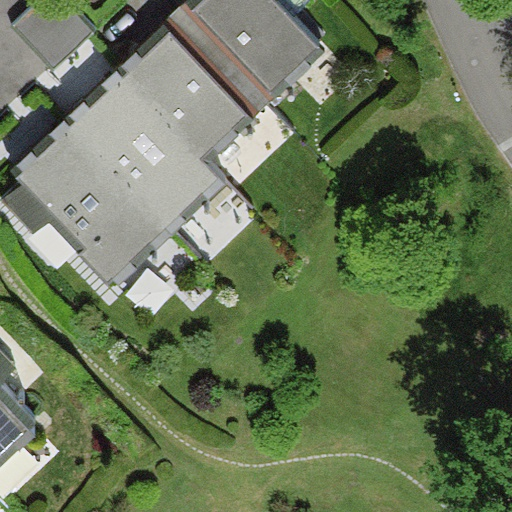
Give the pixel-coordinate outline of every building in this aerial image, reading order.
[(72,0),(34,0),(14,20),(54,61),(94,23),(72,0)] [(190,0),(184,6),(262,88),(321,33),(290,0),(190,0)] [(125,62),(203,143),(262,88),(184,6),(125,62)] [(71,112),(168,221),(225,167),(203,143),(125,62),(71,112)] [(168,221),(71,112),(19,161),(24,166),(2,187),(33,220),(54,199),(118,267),(168,221)] [(0,452),(33,422),(0,387),(0,452)]
